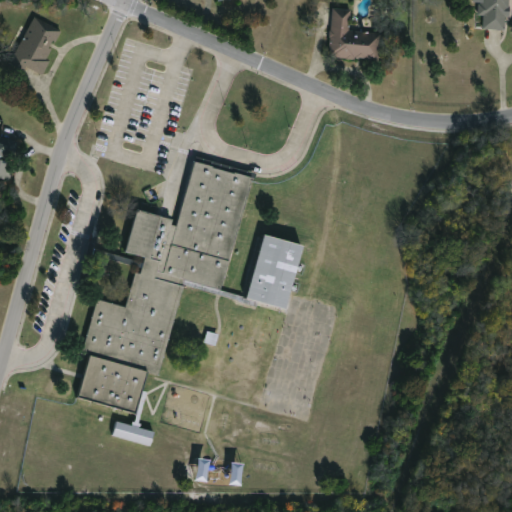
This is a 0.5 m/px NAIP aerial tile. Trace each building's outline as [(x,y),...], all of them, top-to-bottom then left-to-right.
[(507,0),(506,30),(480,30),(481,18),(477,17),(477,0),(507,0)] [(350,11),(348,32),(380,34),(378,61),(329,58),(332,10),(350,11)] [(43,76),(26,68),(22,78),(8,72),(32,17),(63,31),(43,76)] [(0,139),(15,142),(7,182),(0,180),(0,139)] [(249,179),(217,290),(182,280),(155,375),(146,372),(134,414),(75,398),(87,355),(79,353),(94,300),(122,308),(132,272),(136,274),(140,258),(120,252),(132,210),(168,220),(167,226),(173,228),(191,163),(249,179)] [(259,235),(298,246),(281,309),(242,299),(259,235)] [(111,434),(116,420),(153,434),(147,448),(111,434)]
